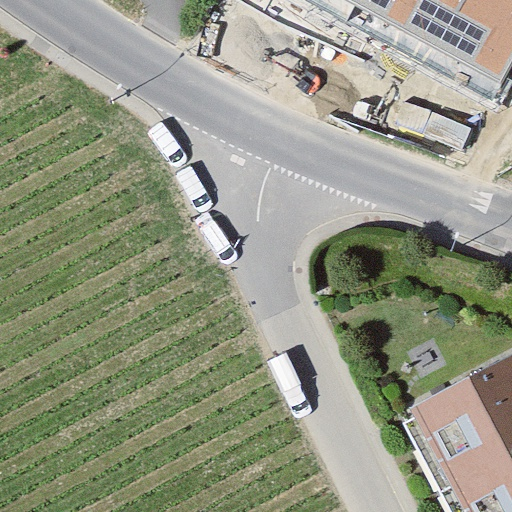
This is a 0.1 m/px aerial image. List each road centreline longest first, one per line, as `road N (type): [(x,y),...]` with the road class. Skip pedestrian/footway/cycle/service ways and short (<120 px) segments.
road 1 (residential): [(272,135),(244,193),(257,266),(382,511)]
road 2 (secondary): [(38,0),(143,72),(272,135)]
road 3 (secondary): [(272,135),(511,225)]
